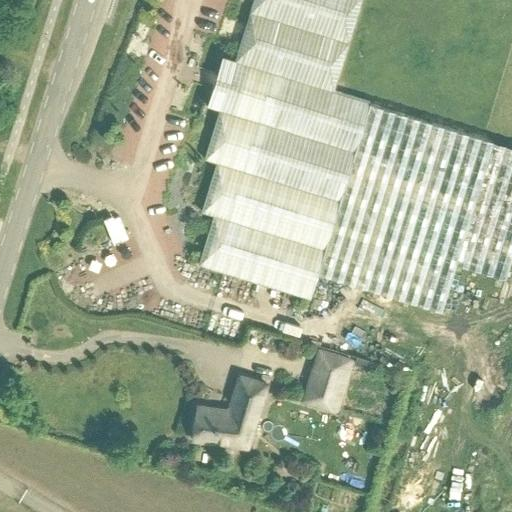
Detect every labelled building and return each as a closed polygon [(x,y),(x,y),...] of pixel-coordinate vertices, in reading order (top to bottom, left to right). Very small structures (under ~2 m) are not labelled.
[(216,212),(202,261),(313,295),(319,275),(443,312),(457,266),(506,281),(511,262),(511,148),(494,143),(424,122),(413,118),(397,114),(388,111),(370,106),(372,98),(335,87),(361,0),(253,0),(237,57),(224,54),(209,104),(221,107),(207,156),(219,160),(204,209),(216,212)] [(118,215),(125,239),(139,235),(132,211),(118,215)] [(326,349),(309,403),(335,411),(336,410),(337,411),(354,358),(352,358),(352,357),(326,349)] [(252,443),(271,380),(244,372),(238,394),(239,394),(235,408),(201,404),(197,436),(252,443)] [(289,481),(284,487),(287,495),(295,497),(300,490),(298,483),(289,481)]
